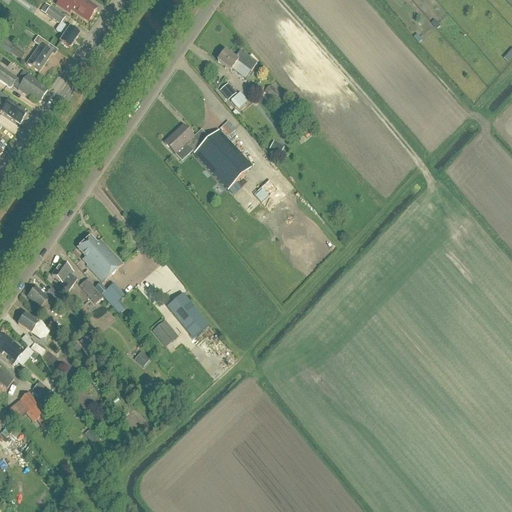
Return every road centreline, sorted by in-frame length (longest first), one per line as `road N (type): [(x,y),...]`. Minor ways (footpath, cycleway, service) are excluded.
road 1 (unclassified): [(0,308),(211,0)]
road 2 (track): [(276,0),(431,180)]
road 3 (secondary): [(0,189),(132,0)]
